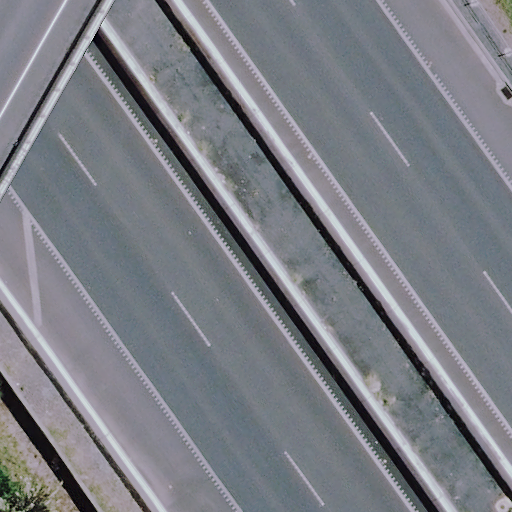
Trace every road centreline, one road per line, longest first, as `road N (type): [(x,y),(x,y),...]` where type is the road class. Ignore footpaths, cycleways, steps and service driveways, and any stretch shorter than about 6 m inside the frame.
road 1 (motorway): [(325,511),(0,55)]
road 2 (motorway): [(289,0),(511,314)]
